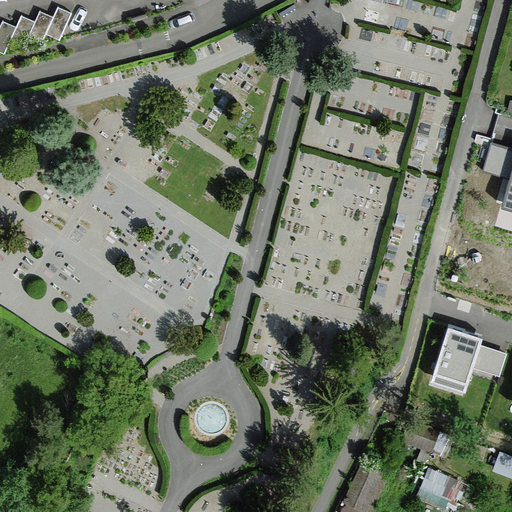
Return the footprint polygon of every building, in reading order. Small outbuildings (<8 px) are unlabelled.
[(72,12),(59,6),(54,16),(40,10),(36,21),(23,15),(17,26),(4,20),(0,28),(0,51),(5,53),(10,42),(24,48),(29,38),(42,43),(47,34),(61,40),(72,12)] [(511,148),(492,143),(484,172),(510,179),(502,210),(511,212),(511,148)] [(466,393),(474,369),(501,377),(508,354),(481,346),(483,339),(449,329),(432,382),(466,393)] [(348,508),(361,511),(376,511),(389,465),(361,458),(348,508)] [(422,495),(460,505),(468,474),(430,464),(422,495)]
